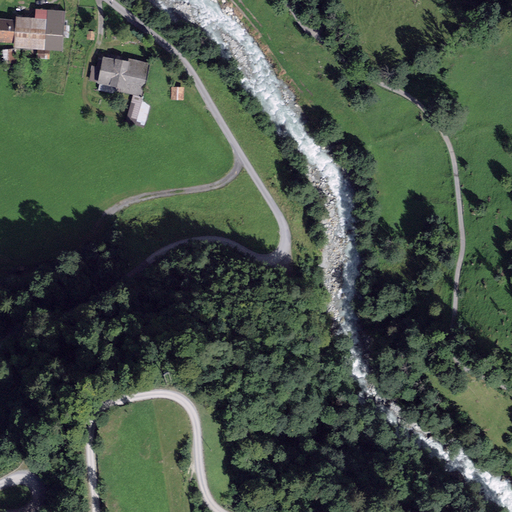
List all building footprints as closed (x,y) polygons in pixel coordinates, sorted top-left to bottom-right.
[(16,45),(62,48),(64,14),(38,12),(38,22),(17,20),(17,21),(9,20),(9,22),(0,20),(0,41),(16,42),(16,45)] [(50,59),(51,50),(38,49),(37,58),(50,59)] [(3,52),(5,63),(17,62),(15,51),(3,52)] [(135,99),(141,100),(145,80),(149,65),(129,60),(128,63),(105,59),(100,83),(123,88),(122,92),(136,94),(135,99)] [(90,80),(97,82),(100,67),(93,66),(90,80)] [(172,98),(182,98),(182,90),(172,89),(172,98)]
